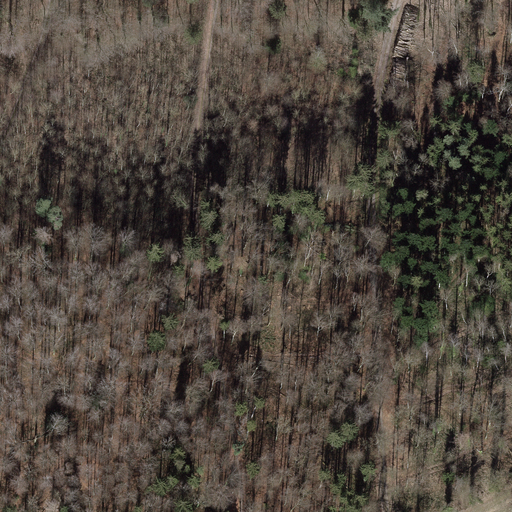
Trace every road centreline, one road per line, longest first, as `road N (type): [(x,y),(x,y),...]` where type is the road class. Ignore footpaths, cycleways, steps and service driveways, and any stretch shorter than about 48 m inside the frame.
road 1 (track): [(239,511),(194,237),(194,149),(215,0)]
road 2 (track): [(388,511),(380,481),(373,195),(380,88),(399,0)]
